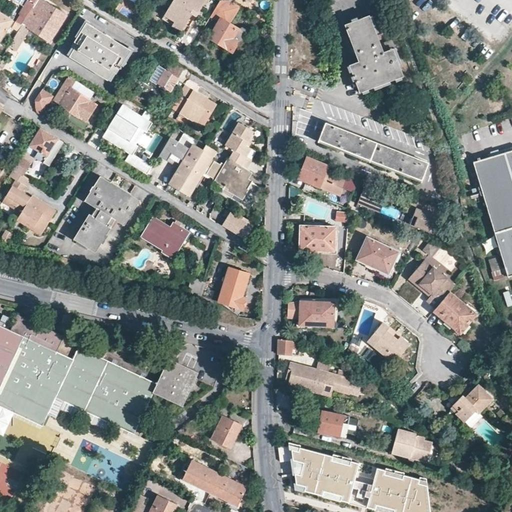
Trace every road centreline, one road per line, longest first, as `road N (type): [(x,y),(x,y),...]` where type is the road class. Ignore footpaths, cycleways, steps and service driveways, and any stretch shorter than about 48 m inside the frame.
road 1 (residential): [(24,111),(275,262)]
road 2 (residential): [(0,283),(268,346)]
road 3 (residential): [(281,121),(82,0)]
road 4 (unknown): [(317,92),(426,147),(432,181),(422,188),(394,183)]
road 5 (residential): [(275,511),(265,443),(268,346)]
road 6 (residential): [(275,262),(281,121)]
road 7 (residential): [(281,121),(282,0)]
